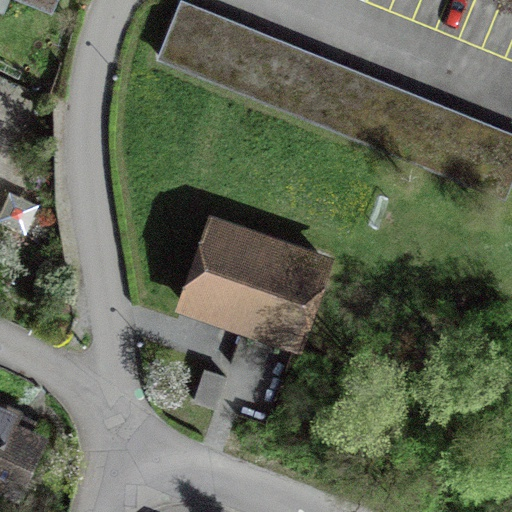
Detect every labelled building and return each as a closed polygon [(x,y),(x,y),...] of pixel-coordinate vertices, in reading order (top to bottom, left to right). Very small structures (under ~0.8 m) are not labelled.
[(65,0),(32,0),(61,11),(65,0)] [(331,62),(304,51),(278,41),(251,30),(223,18),(198,8),(182,1),(160,55),(402,155),(424,101),(411,96),(385,85),(357,73),(331,62)] [(0,163),(17,125),(0,117),(0,163)] [(293,344),(326,264),(218,221),(187,303),(293,344)] [(228,375),(205,368),(193,401),(216,409),(228,375)] [(46,433),(0,413),(0,486),(20,495),(46,433)]
